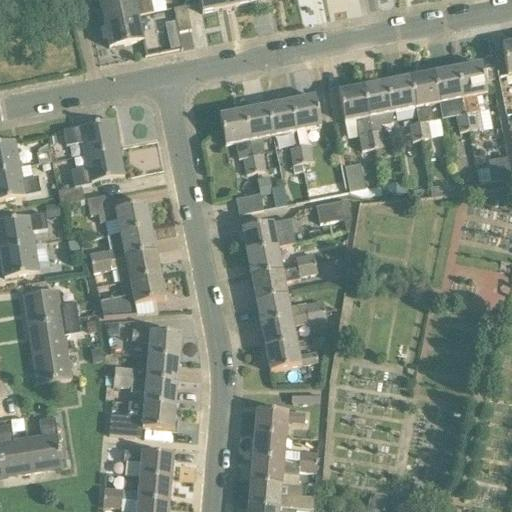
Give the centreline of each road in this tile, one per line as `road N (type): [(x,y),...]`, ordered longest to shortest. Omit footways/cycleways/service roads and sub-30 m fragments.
road 1 (residential): [(210,511),(219,351),(161,82)]
road 2 (residential): [(161,82),(511,10)]
road 3 (residential): [(0,112),(161,82)]
